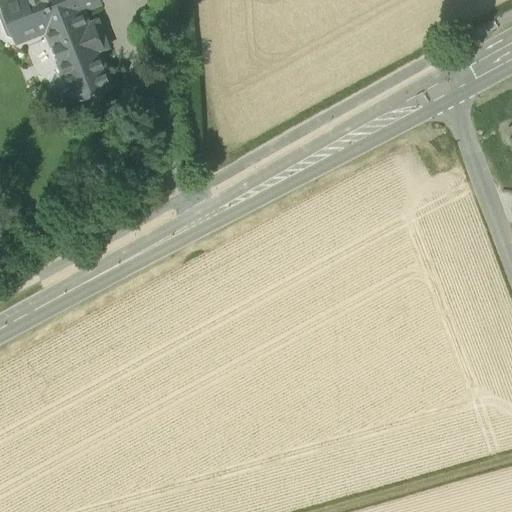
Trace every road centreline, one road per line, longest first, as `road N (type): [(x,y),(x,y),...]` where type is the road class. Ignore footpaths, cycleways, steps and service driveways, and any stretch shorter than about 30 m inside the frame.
road 1 (tertiary): [(444,90),(0,330)]
road 2 (track): [(318,511),(511,460)]
road 3 (residential): [(511,268),(444,90)]
